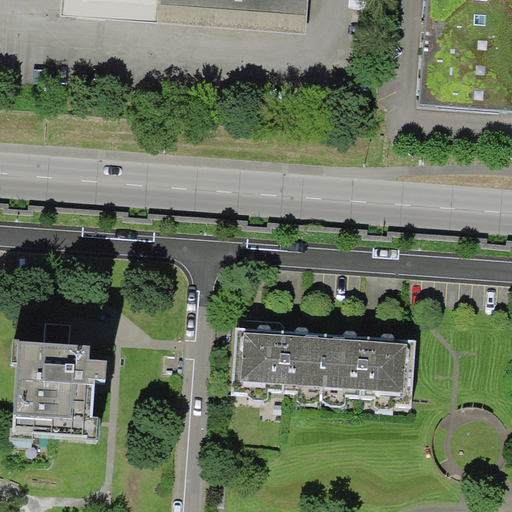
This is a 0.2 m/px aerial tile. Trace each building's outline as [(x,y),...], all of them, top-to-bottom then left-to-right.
[(62,0),(61,15),(157,23),(159,3),(307,15),(308,0),(62,0)] [(511,0),(427,0),(420,104),(511,110),(511,0)] [(159,3),(157,23),(306,34),(307,15),(159,3)] [(321,400),(321,387),(325,334),(282,330),(237,327),(232,395),(247,396),(253,400),(263,401),(268,398),(268,390),(297,393),(297,401),(301,404),(313,404),(321,400)] [(325,334),(321,387),(321,400),(331,407),(342,407),(346,403),(347,397),(375,399),(374,407),(378,410),(392,410),(395,406),(411,408),(416,341),(370,337),(325,334)] [(90,345),(19,341),(19,339),(13,339),(11,362),(17,362),(13,428),(10,428),(10,438),(33,439),(33,434),(97,438),(98,424),(98,417),(93,417),(95,378),(106,379),(107,361),(89,359),(90,345)]
